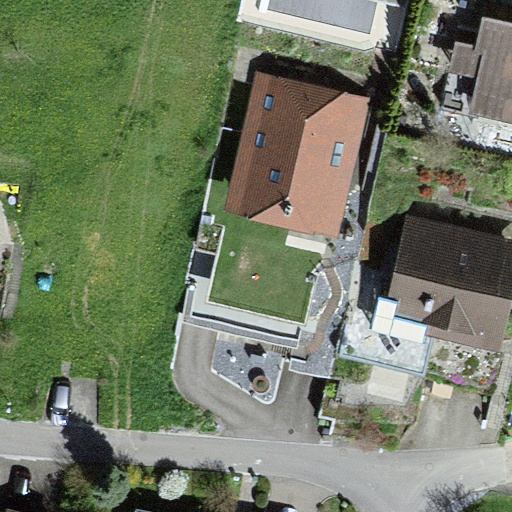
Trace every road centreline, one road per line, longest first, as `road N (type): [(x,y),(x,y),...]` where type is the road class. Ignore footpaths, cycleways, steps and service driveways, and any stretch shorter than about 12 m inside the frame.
road 1 (residential): [(382,478),(0,443)]
road 2 (residential): [(511,469),(382,478)]
